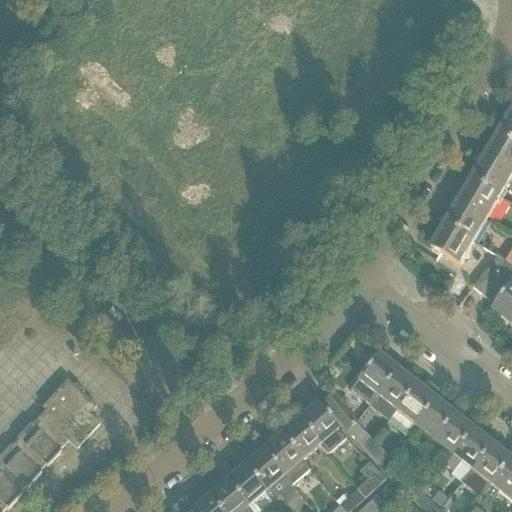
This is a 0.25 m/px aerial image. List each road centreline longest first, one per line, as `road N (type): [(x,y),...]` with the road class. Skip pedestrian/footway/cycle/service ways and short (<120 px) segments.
road 1 (residential): [(112,511),(318,327),(357,279)]
road 2 (residential): [(357,279),(511,43)]
road 3 (residential): [(511,403),(357,279)]
